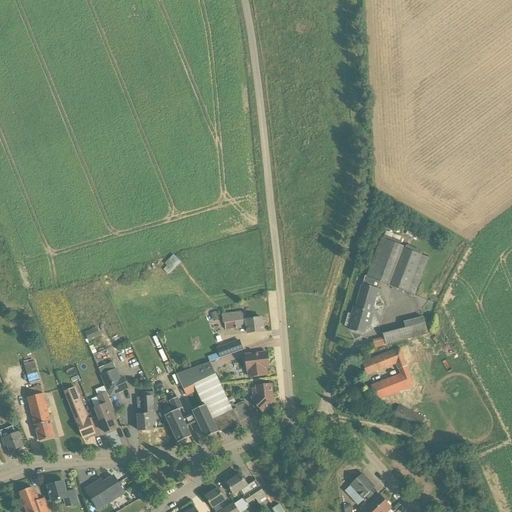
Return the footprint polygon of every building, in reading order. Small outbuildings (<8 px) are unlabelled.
[(382,239),(368,277),(368,278),(373,280),(390,286),(404,249),(404,247),(382,239)] [(390,286),(415,295),(429,258),(421,255),(404,249),(390,286)] [(374,305),(379,289),(371,287),(373,280),(368,278),(368,277),(366,276),(363,285),(358,301),(360,302),(358,308),(355,307),(353,315),(355,316),(351,330),(365,334),(367,328),(370,329),(374,313),(370,312),(372,305),(374,305)] [(217,311),(211,313),(214,321),(220,319),(217,311)] [(264,332),(262,319),(247,321),(246,313),(223,315),(224,324),(226,324),(226,331),(247,328),(248,334),(264,332)] [(403,324),(404,329),(407,339),(427,333),(423,318),(403,324)] [(85,332),(88,339),(101,334),(98,327),(85,332)] [(220,358),(242,350),(239,340),(216,348),(220,358)] [(408,388),(414,385),(411,378),(410,375),(407,366),(400,348),(363,362),(368,375),(397,364),(399,369),(400,374),(372,385),(377,400),(389,395),(408,388)] [(267,375),(267,369),(269,368),(269,362),(270,361),(270,357),(268,355),(268,353),(246,356),(248,371),(249,378),(267,375)] [(35,361),(25,364),(30,384),(40,381),(35,361)] [(215,375),(209,363),(177,375),(184,389),(194,385),(215,375)] [(233,433),(235,433),(243,429),(240,422),(244,421),(243,420),(237,409),(233,411),(215,375),(194,385),(197,392),(204,406),(217,434),(230,427),(233,433)] [(104,385),(108,393),(109,397),(128,389),(123,377),(104,385)] [(187,396),(197,392),(194,385),(184,389),(187,396)] [(273,397),(272,385),(257,387),(258,396),(253,402),(263,412),(270,405),(269,405),(271,403),(269,402),(271,399),(272,399),(272,397),(273,397)] [(55,438),(50,417),(44,394),(44,395),(42,387),(27,390),(40,442),(55,438)] [(75,387),(65,391),(83,439),(96,434),(90,419),(88,420),(75,387)] [(119,419),(109,397),(108,393),(99,397),(103,406),(96,409),(106,433),(117,429),(114,421),(119,419)] [(380,407),(391,403),(389,395),(377,400),(380,407)] [(139,431),(140,431),(153,431),(153,422),(155,422),(154,415),(153,397),(138,398),(139,416),(138,416),(139,431)] [(190,434),(179,410),(183,408),(178,397),(170,401),(175,412),(166,416),(179,443),(192,437),(190,434)] [(234,405),(237,409),(243,420),(250,417),(243,401),(234,405)] [(393,418),(417,430),(421,423),(424,417),(403,407),(399,405),(393,418)] [(206,439),(217,434),(204,406),(193,412),(206,439)] [(13,427),(0,431),(0,432),(5,447),(8,446),(11,453),(24,447),(18,433),(16,434),(13,427)] [(248,487),(241,475),(227,484),(235,495),(240,492),(248,504),(256,499),(260,505),(268,499),(261,487),(254,492),(253,489),(250,491),(248,487)] [(364,501),(369,506),(376,498),(370,492),(375,487),(363,475),(351,486),(352,486),(346,492),(359,505),(364,501)] [(99,510),(125,494),(115,477),(104,484),(102,480),(86,490),(99,510)] [(67,494),(64,482),(49,487),(53,502),(65,499),(67,507),(79,504),(75,491),(67,494)] [(27,511),(52,511),(45,499),(39,501),(37,495),(36,496),(33,488),(20,493),(23,499),(18,501),(21,510),(26,508),(27,511)] [(226,500),(219,489),(206,498),(215,511),(239,511),(234,504),(224,511),(220,505),(226,500)] [(386,511),(391,508),(380,495),(376,498),(369,506),(363,511),(386,511)]
